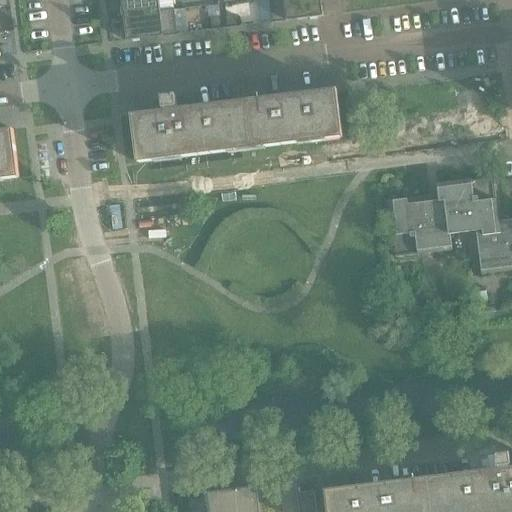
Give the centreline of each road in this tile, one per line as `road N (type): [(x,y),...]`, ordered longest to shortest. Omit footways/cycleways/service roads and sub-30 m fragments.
road 1 (unclassified): [(68,88),(511,33)]
road 2 (residential): [(113,511),(100,454),(123,375),(123,333),(84,200)]
road 3 (residential): [(290,511),(284,466),(511,439)]
